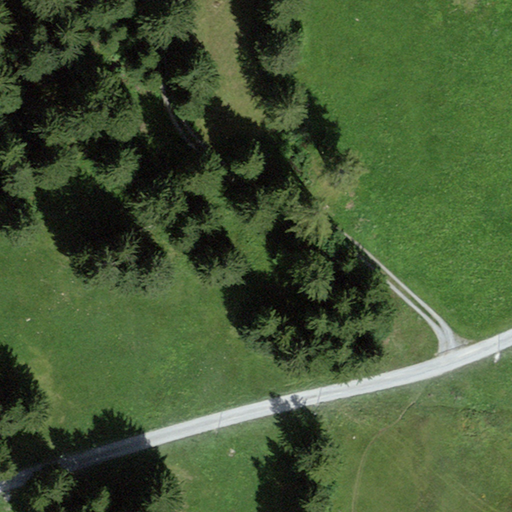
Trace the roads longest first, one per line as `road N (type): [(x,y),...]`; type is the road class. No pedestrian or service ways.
road 1 (track): [(511,340),(446,371),(210,422),(0,485)]
road 2 (track): [(468,360),(189,115),(129,0)]
